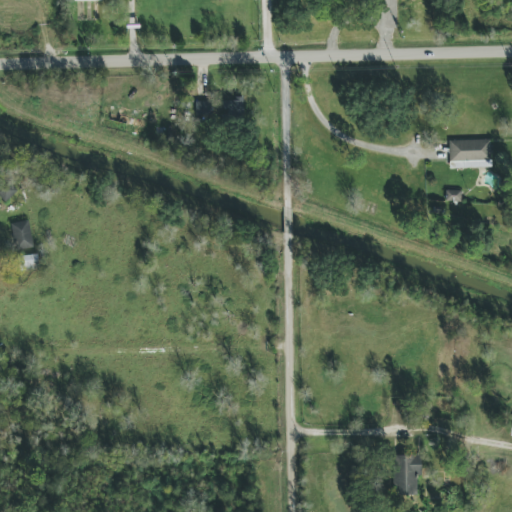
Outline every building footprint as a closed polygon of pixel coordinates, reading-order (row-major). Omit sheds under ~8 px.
[(244,117),(243,100),(222,101),(223,117),(244,117)] [(209,116),(210,102),(196,102),(195,116),(209,116)] [(460,168),(491,167),(491,140),(449,141),(450,163),(460,162),(460,168)] [(33,247),(29,221),(12,224),(16,250),(33,247)] [(22,271),(39,269),(38,254),(21,256),(22,271)] [(417,495),(417,473),(421,473),(421,456),(394,455),(393,494),(417,495)]
